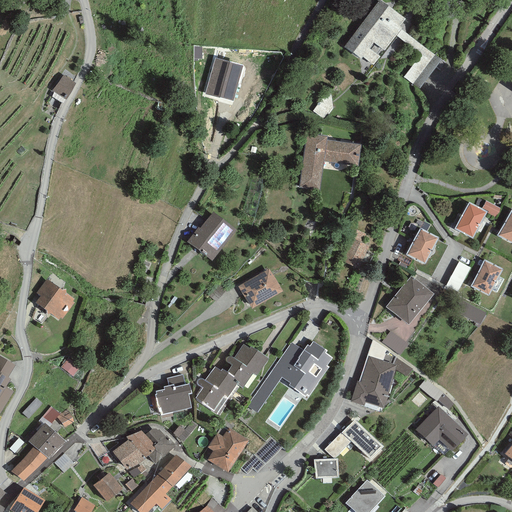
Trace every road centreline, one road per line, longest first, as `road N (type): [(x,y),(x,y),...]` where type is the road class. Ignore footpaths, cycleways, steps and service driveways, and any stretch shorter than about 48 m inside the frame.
road 1 (unclassified): [(83,0),(88,61),(48,160),(21,314),(27,372),(5,421),(0,460)]
road 2 (residential): [(361,319),(426,130),(511,0)]
road 3 (residential): [(361,319),(312,304),(189,354),(127,386),(73,438)]
road 4 (residential): [(250,487),(199,467),(159,428),(73,438)]
road 5 (residential): [(293,454),(339,395),(361,319)]
